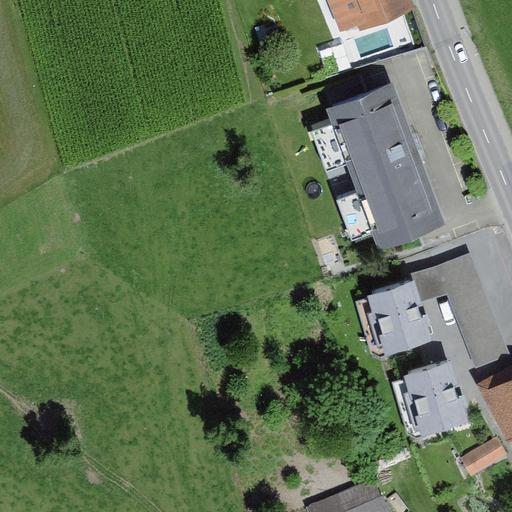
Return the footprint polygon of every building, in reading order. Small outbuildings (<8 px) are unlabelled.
[(333,0),(342,21),(363,12),(366,18),(406,2),(405,0),(333,0)] [(375,217),(383,240),(439,219),(417,159),(421,157),(412,133),(408,135),(389,83),(333,104),(341,127),(315,137),(327,168),(353,158),(363,186),(337,196),(348,226),(375,217)] [(448,289),(477,362),(505,352),(467,254),(439,265),(448,289)] [(410,273),(412,279),(417,298),(448,289),(439,265),(410,273)] [(412,279),(372,290),(389,346),(428,335),(417,298),(412,279)] [(448,359),(409,370),(425,426),(464,415),(448,359)] [(511,378),(497,387),(511,414),(511,378)] [(474,470),(506,453),(497,437),(465,454),(474,470)] [(311,511),(345,511),(339,496),(310,508),(311,511)] [(387,511),(382,497),(345,511),(387,511)]
